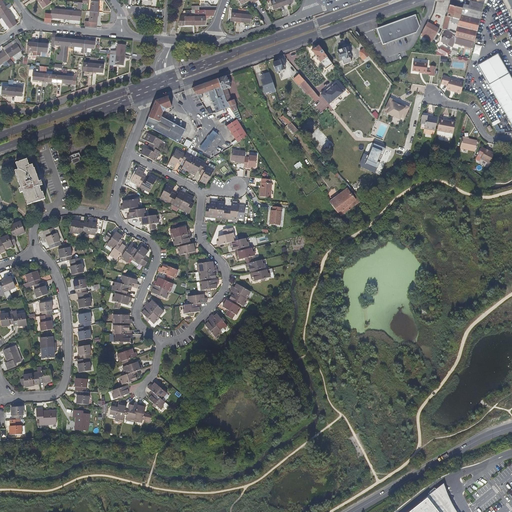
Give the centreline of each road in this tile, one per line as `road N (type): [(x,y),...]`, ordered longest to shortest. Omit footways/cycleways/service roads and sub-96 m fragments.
road 1 (primary): [(169,88),(417,0)]
road 2 (primary): [(379,0),(165,77)]
road 3 (residential): [(8,399),(52,396),(66,377),(62,295),(53,268),(34,249)]
road 4 (residential): [(197,194),(197,235),(226,281),(187,335),(160,340)]
road 5 (tertiary): [(511,426),(351,511)]
road 6 (residential): [(166,56),(31,111),(0,112)]
road 7 (primary): [(0,149),(149,96)]
road 8 (residential): [(160,340),(136,319),(154,249),(115,217)]
road 9 (primary): [(145,84),(0,136)]
